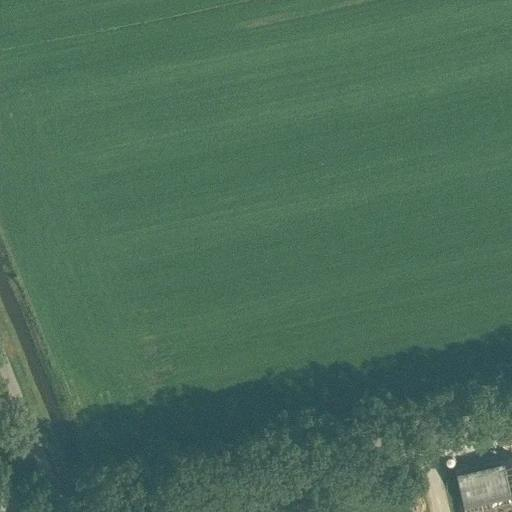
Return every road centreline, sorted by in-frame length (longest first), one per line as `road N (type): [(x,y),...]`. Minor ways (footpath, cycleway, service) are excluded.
road 1 (unclassified): [(71,511),(511,414)]
road 2 (unclassified): [(62,511),(0,351)]
